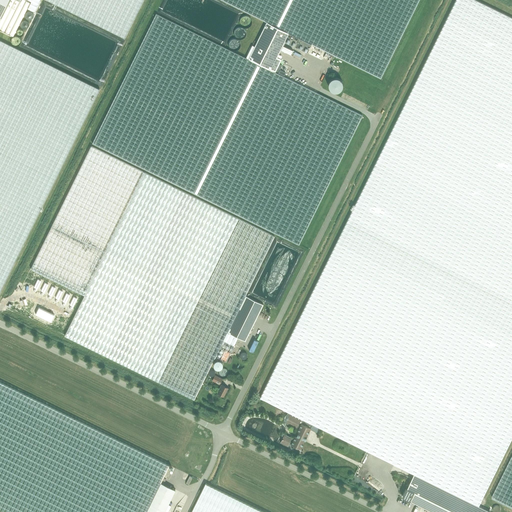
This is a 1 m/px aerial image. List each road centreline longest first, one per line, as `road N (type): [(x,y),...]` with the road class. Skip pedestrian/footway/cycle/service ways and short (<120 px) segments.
road 1 (unclassified): [(224,435),(0,323)]
road 2 (unclassified): [(224,435),(313,251)]
road 3 (unclassified): [(382,511),(224,435)]
